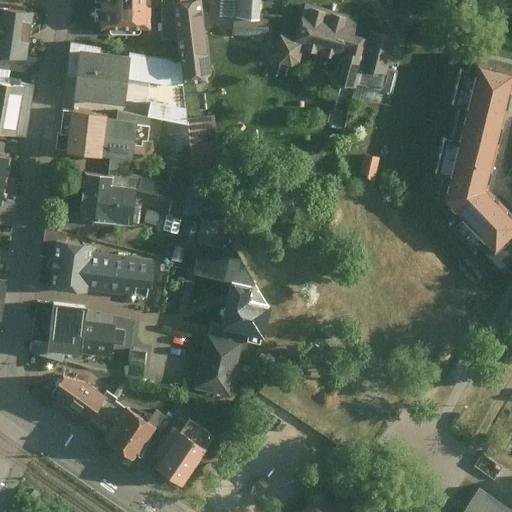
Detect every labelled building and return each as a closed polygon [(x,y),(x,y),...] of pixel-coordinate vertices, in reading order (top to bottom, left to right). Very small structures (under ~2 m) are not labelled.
[(99,0),(100,27),(157,26),(156,0),(99,0)] [(187,77),(212,75),(206,0),(183,0),(181,0),(187,77)] [(221,0),(222,13),(235,13),(235,32),(269,33),(269,21),(262,21),(262,0),(221,0)] [(310,3),(301,44),(353,55),(363,15),(310,3)] [(36,11),(0,5),(0,61),(42,68),(45,52),(30,50),(36,11)] [(401,37),(376,30),(362,84),(401,94),(407,68),(394,64),(401,37)] [(70,51),(65,95),(132,102),(137,58),(70,51)] [(452,108),(459,109),(452,138),(446,136),(437,174),(444,176),(438,198),(456,214),(448,223),(476,249),(482,243),(509,269),(511,264),(511,212),(487,189),(511,79),(511,67),(471,58),(470,65),(463,63),(452,108)] [(0,130),(25,134),(34,81),(1,76),(0,75),(0,130)] [(188,127),(187,122),(186,111),(151,103),(147,118),(169,124),(188,127)] [(144,117),(66,107),(61,144),(139,154),(144,117)] [(214,118),(187,122),(188,127),(192,167),(200,171),(218,161),(218,147),(214,118)] [(201,194),(200,171),(192,167),(188,127),(169,124),(173,159),(175,159),(177,170),(173,171),(171,185),(188,189),(201,194)] [(0,200),(6,201),(13,152),(0,150),(0,200)] [(382,156),(368,152),(362,178),(377,181),(382,156)] [(86,170),(80,217),(136,223),(137,211),(140,186),(117,183),(118,174),(86,170)] [(199,209),(201,194),(188,189),(171,185),(142,180),(140,186),(137,211),(146,213),(149,202),(163,206),(159,228),(181,233),(184,221),(186,209),(199,209)] [(184,221),(181,233),(179,240),(201,246),(210,248),(214,229),(184,221)] [(62,237),(56,284),(153,295),(158,258),(96,251),(97,241),(62,237)] [(210,248),(201,246),(194,276),(231,283),(232,279),(256,283),(229,241),(218,249),(210,248)] [(256,283),(232,279),(231,283),(224,325),(270,332),(274,307),(265,305),(255,289),(256,283)] [(93,306),(60,302),(54,345),(118,354),(120,343),(136,345),(140,321),(123,316),(92,312),(93,306)] [(200,388),(234,395),(244,339),(210,332),(200,388)] [(130,375),(146,377),(148,347),(132,346),(130,375)] [(111,395),(73,368),(54,394),(93,422),(111,395)] [(110,437),(140,456),(160,424),(130,405),(110,437)] [(161,467),(188,484),(214,446),(187,428),(161,467)] [(511,511),(511,508),(484,489),(467,511),(511,511)]
